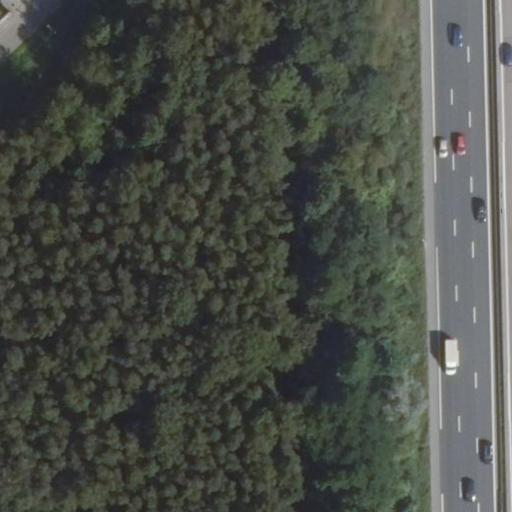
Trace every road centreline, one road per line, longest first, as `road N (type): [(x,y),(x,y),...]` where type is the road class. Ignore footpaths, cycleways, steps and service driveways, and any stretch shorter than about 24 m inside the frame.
road 1 (motorway): [(458,0),(469,511)]
road 2 (residential): [(88,0),(0,101)]
